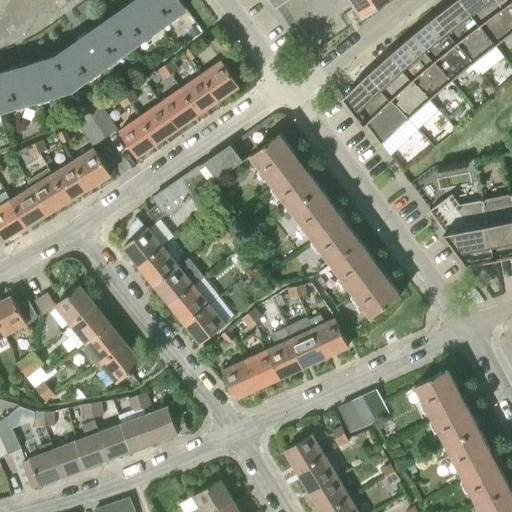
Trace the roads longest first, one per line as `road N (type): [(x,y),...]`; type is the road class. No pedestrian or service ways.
road 1 (residential): [(470,329),(291,95)]
road 2 (residential): [(235,433),(78,227)]
road 3 (residential): [(235,433),(470,329)]
road 4 (residential): [(78,227),(283,86)]
road 5 (residential): [(17,511),(235,433)]
road 6 (residential): [(291,95),(419,0)]
